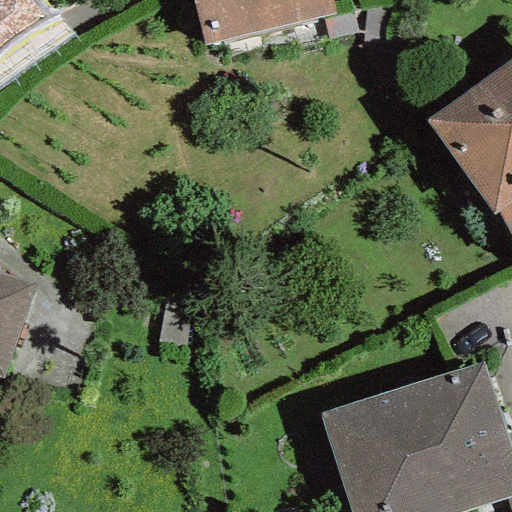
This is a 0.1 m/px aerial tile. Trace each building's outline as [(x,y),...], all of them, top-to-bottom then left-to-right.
[(320,0),(194,0),(209,57),(327,27),(320,0)] [(0,63),(37,36),(14,7),(0,17),(0,63)] [(511,83),(431,146),(495,228),(498,226),(511,252),(511,83)] [(0,384),(28,304),(0,294),(0,384)] [(511,449),(485,363),(317,415),(347,511),(463,511),(504,499),(511,496),(511,449)]
